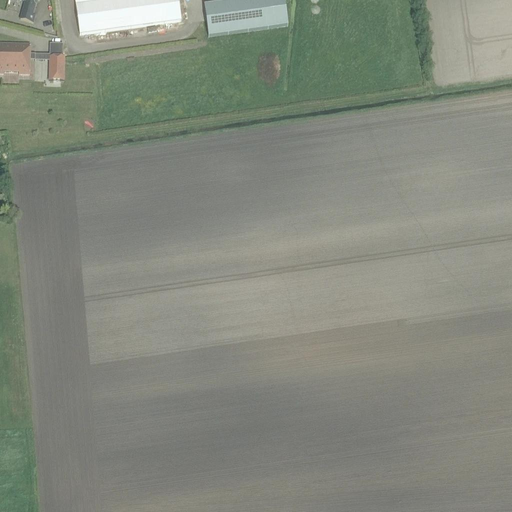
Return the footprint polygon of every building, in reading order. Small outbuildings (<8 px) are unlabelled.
[(17,0),(25,2),(20,20),(33,24),(35,16),(32,16),(35,5),(36,5),(37,0),(17,0)] [(177,0),(74,0),(80,36),(181,22),(177,0)] [(282,0),(264,0),(203,7),(207,39),(286,30),(282,0)] [(64,56),(64,44),(53,43),(52,56),(64,56)] [(0,44),(0,75),(3,75),(3,73),(19,73),(19,76),(29,76),(30,45),(0,44)] [(49,58),(48,81),(61,82),(63,82),(64,61),(64,58),(49,58)]
